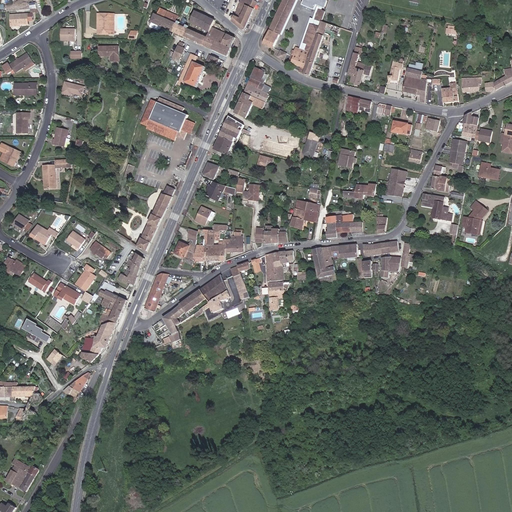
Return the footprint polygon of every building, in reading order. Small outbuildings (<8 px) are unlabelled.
[(243,4),(235,21),(245,30),(248,29),(260,1),(257,0),(236,0),(236,2),(243,4)] [(296,0),(281,0),(262,44),(273,48),(279,34),(281,34),(296,0)] [(328,1),(329,1),(327,0),(297,0),(325,10),(328,1)] [(351,0),(347,0),(345,10),(353,11),(355,1),(351,0)] [(321,23),(321,22),(325,12),(318,10),(315,20),(321,23)] [(155,15),(152,23),(173,32),(179,17),(168,12),(167,14),(161,11),(159,17),(155,15)] [(208,17),(195,11),(190,22),(190,23),(209,33),(207,38),(215,41),(231,48),(235,38),(211,27),(215,21),(208,18),(208,17)] [(101,34),(113,34),(113,14),(101,14),(101,34)] [(11,17),(12,24),(19,24),(19,26),(29,26),(28,22),(32,22),(32,15),(11,17)] [(179,17),(173,32),(184,37),(187,29),(190,23),(190,22),(188,21),(186,26),(185,28),(179,26),(180,23),(182,18),(179,17)] [(310,18),(299,49),(307,52),(308,51),(311,52),(317,35),(318,31),(321,23),(315,20),(310,18)] [(338,35),(340,28),(321,22),(321,23),(318,31),(325,34),(326,31),(338,35)] [(76,41),(76,29),(61,30),(61,41),(72,41),(76,41)] [(187,29),(184,37),(212,49),(215,41),(207,38),(187,29)] [(304,75),(310,77),(323,37),(317,35),(311,52),(304,75)] [(215,41),(212,49),(227,56),(231,48),(215,41)] [(173,57),(173,58),(180,61),(185,50),(182,48),(183,44),(180,43),(175,54),(173,57)] [(111,62),(119,62),(120,47),(100,47),(100,57),(111,57),(111,62)] [(354,47),(347,75),(353,76),(351,83),(359,85),(363,74),(369,76),(371,68),(357,63),(360,51),(360,49),(354,47)] [(306,56),(307,52),(299,49),(296,48),(294,52),(306,56)] [(301,68),(299,73),(304,75),(311,52),(308,51),(307,52),(306,56),(294,52),(293,56),(291,56),(289,63),(301,68)] [(15,73),(23,68),(33,61),(28,53),(10,65),(9,63),(4,67),(9,74),(14,71),(15,73)] [(283,61),(286,55),(280,53),(278,58),(283,61)] [(182,74),(181,78),(180,79),(185,81),(197,87),(206,67),(198,63),(199,59),(191,55),(182,74)] [(217,66),(219,60),(214,57),(209,55),(206,62),(217,66)] [(33,61),(23,68),(25,70),(35,64),(33,61)] [(424,70),(426,64),(412,61),(411,67),(424,70)] [(247,85),(269,95),(270,93),(268,93),(270,88),(263,84),(266,79),(263,78),(265,73),(264,73),(265,71),(262,69),(261,71),(255,68),(247,85)] [(502,80),(503,86),(511,81),(511,70),(508,72),(509,74),(507,76),(508,77),(502,80)] [(386,88),(386,89),(387,90),(388,86),(395,88),(398,76),(400,77),(401,73),(389,71),(386,88)] [(406,77),(418,80),(419,74),(407,71),(406,77)] [(417,94),(420,80),(418,80),(406,77),(403,92),(417,94)] [(482,77),(461,79),(463,93),(479,91),(479,87),(482,87),(481,80),(483,80),(482,77)] [(420,103),(425,104),(427,80),(420,80),(417,94),(421,95),(420,103)] [(494,84),(495,91),(503,86),(502,80),(494,84)] [(62,94),(68,96),(68,93),(81,97),(84,88),(65,82),(62,94)] [(33,89),(36,89),(36,84),(29,84),(29,85),(15,85),(15,95),(27,96),(27,93),(33,93),(33,89)] [(454,95),(458,94),(457,84),(451,84),(451,89),(442,90),(443,103),(457,101),(456,96),(454,97),(454,95)] [(263,110),(269,95),(247,85),(234,113),(246,119),(252,105),(253,103),(257,105),(256,107),(263,110)] [(370,109),(371,102),(348,97),(345,108),(358,110),(358,109),(358,106),(370,109)] [(185,114),(187,109),(163,98),(163,99),(161,103),(154,100),(153,105),(145,123),(150,125),(149,128),(177,140),(178,136),(180,132),(182,133),(184,130),(187,132),(191,134),(196,123),(189,120),(191,116),(185,114)] [(390,117),(392,107),(378,104),(376,114),(390,117)] [(471,118),(472,113),(466,117),(464,124),(477,126),(479,119),(471,118)] [(30,115),(17,114),(16,133),(28,133),(28,120),(29,120),(30,115)] [(227,118),(219,135),(233,142),(241,124),(227,118)] [(437,132),(439,121),(428,119),(426,130),(437,132)] [(338,136),(344,137),(347,123),(341,121),(338,136)] [(405,135),(411,136),(413,127),(394,123),(392,132),(405,135)] [(477,126),(464,124),(462,136),(475,138),(476,133),(477,126)] [(53,140),(52,145),(64,147),(68,131),(57,129),(55,141),(53,140)] [(250,147),(251,144),(255,134),(245,129),(239,143),(250,147)] [(481,129),(480,134),(479,141),(490,143),(492,132),(481,129)] [(180,132),(178,136),(185,139),(187,132),(184,130),(182,133),(180,132)] [(219,135),(213,149),(228,155),(233,142),(219,135)] [(511,136),(504,135),(501,152),(511,154),(511,150),(511,136)] [(308,145),(307,145),(304,154),(312,157),(318,142),(311,139),(308,145)] [(454,140),(450,163),(455,164),(463,166),(468,143),(454,140)] [(395,146),(385,144),(384,152),(394,154),(395,146)] [(20,152),(1,145),(0,147),(0,152),(3,153),(0,159),(0,161),(14,167),(15,162),(14,162),(16,157),(18,157),(20,152)] [(411,150),(409,161),(420,164),(422,153),(411,150)] [(273,162),(274,158),(261,155),(259,164),(262,165),(262,164),(267,165),(268,161),(273,162)] [(339,166),(353,168),(354,158),(353,158),(341,156),(339,166)] [(66,160),(56,161),(56,169),(71,168),(71,163),(66,163),(66,160)] [(221,167),(209,163),(203,175),(214,180),(219,171),(221,167)] [(489,168),(490,164),(482,163),(479,177),(497,180),(499,170),(489,168)] [(123,178),(130,180),(131,177),(130,177),(124,175),(125,172),(131,174),(133,167),(126,165),(123,178)] [(46,179),(47,189),(56,189),(54,166),(43,167),(44,179),(46,179)] [(239,172),(221,167),(219,171),(238,177),(239,172)] [(436,167),(432,190),(438,191),(441,175),(442,173),(443,168),(436,167)] [(396,188),(398,180),(402,181),(403,177),(405,178),(406,173),(392,169),(389,182),(386,196),(401,198),(402,193),(399,193),(400,189),(396,188)] [(441,175),(438,191),(445,192),(447,179),(446,179),(446,176),(441,175)] [(402,193),(405,178),(403,177),(402,181),(398,180),(396,188),(400,189),(399,193),(402,193)] [(259,201),(260,185),(251,185),(250,193),(244,192),(246,180),(238,179),(236,189),(236,192),(239,192),(243,193),(243,198),(250,199),(250,200),(259,201)] [(219,184),(213,181),(208,191),(211,192),(208,197),(219,202),(223,192),(226,186),(219,184)] [(144,240),(140,248),(149,252),(163,219),(173,197),(176,190),(169,186),(165,195),(164,194),(155,216),(154,216),(151,224),(144,240)] [(355,198),(363,199),(364,194),(364,193),(364,191),(366,192),(367,189),(357,188),(356,192),(355,192),(355,198)] [(310,197),(320,198),(321,193),(319,192),(319,190),(311,189),(310,197)] [(443,208),(445,199),(424,195),(421,207),(434,209),(432,219),(451,222),(452,215),(448,214),(442,213),(443,208)] [(308,202),(298,200),(295,215),(295,217),(304,219),(306,210),(308,202)] [(319,205),(308,202),(306,210),(318,212),(319,205)] [(205,225),(211,211),(202,207),(195,221),(205,225)] [(295,217),(291,227),(302,230),(304,222),(307,223),(307,220),(316,222),(318,212),(306,210),(304,219),(295,217)] [(480,220),(485,214),(473,212),(469,218),(467,227),(472,228),(471,233),(478,234),(479,228),(478,228),(479,223),(478,223),(478,220),(480,220)] [(29,220),(19,214),(13,223),(23,229),(29,220)] [(379,234),(386,233),(387,218),(380,217),(380,214),(377,214),(377,217),(379,234)] [(328,239),(338,238),(336,222),(328,224),(329,232),(327,232),(328,239)] [(338,238),(341,237),(341,233),(352,232),(351,223),(343,223),(343,222),(342,222),(336,222),(338,238)] [(351,223),(352,232),(363,231),(363,222),(351,223)] [(47,241),(52,233),(48,231),(38,224),(32,235),(35,237),(37,235),(47,241)] [(457,235),(458,228),(458,226),(452,225),(450,233),(457,235)] [(52,233),(57,236),(59,232),(51,227),(48,231),(52,233)] [(198,232),(189,230),(188,235),(188,239),(197,240),(198,232)] [(196,246),(194,262),(208,262),(209,234),(209,231),(204,230),(203,246),(196,246)] [(273,244),(289,242),(287,233),(288,230),(286,230),(285,233),(280,233),(280,230),(273,231),(273,244)] [(85,240),(73,231),(67,240),(79,248),(85,240)] [(233,232),(230,232),(231,245),(227,245),(227,253),(245,252),(245,244),(239,245),(239,236),(242,236),(242,233),(235,233),(235,236),(233,236),(233,232)] [(208,262),(226,261),(227,253),(227,245),(216,245),(215,234),(209,234),(208,262)] [(46,244),(47,241),(37,235),(35,237),(46,244)] [(92,251),(95,253),(101,257),(103,255),(106,258),(110,252),(95,241),(90,249),(92,251)] [(399,251),(398,241),(389,243),(391,253),(399,251)] [(185,258),(194,262),(196,246),(191,244),(190,247),(180,243),(175,254),(185,258)] [(391,253),(389,243),(382,244),(383,254),(391,253)] [(412,244),(405,243),(402,267),(409,268),(410,261),(411,262),(412,255),(411,254),(412,244)] [(383,254),(382,244),(375,245),(364,245),(365,255),(368,256),(382,254),(383,254)] [(359,257),(358,245),(346,246),(347,258),(355,257),(359,257)] [(340,257),(340,246),(332,247),(333,257),(340,257)] [(333,257),(332,247),(313,249),(318,278),(335,275),(332,257),(333,257)] [(134,265),(140,268),(145,259),(137,253),(136,254),(133,252),(128,261),(134,265)] [(288,261),(287,252),(280,253),(280,254),(281,259),(282,263),(288,263),(288,261)] [(20,276),(25,267),(9,257),(5,263),(8,265),(6,267),(14,272),(20,276)] [(391,271),(391,258),(384,258),(381,259),(382,270),(391,271)] [(400,269),(401,258),(391,258),(391,271),(391,272),(399,272),(400,269)] [(270,282),(278,281),(275,260),(268,261),(269,264),(268,264),(270,282)] [(127,283),(134,286),(138,277),(137,277),(140,268),(134,265),(128,261),(126,264),(131,269),(128,276),(126,282),(127,283)] [(241,273),(242,274),(242,273),(252,269),(250,262),(239,266),(239,267),(241,273)] [(372,279),(371,262),(362,263),(364,280),(372,279)] [(81,280),(79,278),(75,284),(85,291),(96,276),(92,273),(94,269),(87,264),(84,268),(86,269),(88,271),(81,280)] [(6,267),(4,270),(12,275),(14,272),(6,267)] [(233,270),(236,277),(242,274),(241,273),(239,267),(233,270)] [(86,269),(79,278),(81,280),(88,271),(86,269)] [(30,280),(46,290),(53,280),(49,278),(47,280),(35,272),(30,280)] [(126,285),(127,283),(126,282),(128,276),(121,273),(117,281),(126,285)] [(148,308),(158,312),(166,289),(169,290),(170,287),(168,286),(172,275),(165,274),(160,277),(148,308)] [(242,274),(236,277),(239,285),(246,282),(242,274)] [(182,306),(189,316),(190,317),(229,288),(223,276),(191,299),(182,306)] [(27,281),(26,283),(38,291),(39,288),(27,281)] [(241,291),(248,288),(246,282),(239,285),(241,291)] [(271,283),(272,293),(285,292),(284,283),(271,283)] [(56,289),(54,293),(58,296),(57,297),(61,299),(62,297),(73,304),(78,297),(67,290),(68,288),(64,285),(60,292),(56,289)] [(106,292),(107,292),(109,287),(102,285),(98,290),(105,293),(106,292)] [(67,290),(78,297),(79,295),(68,288),(67,290)] [(112,323),(118,324),(128,301),(107,292),(106,292),(105,293),(98,290),(94,296),(93,297),(97,298),(99,296),(102,298),(107,299),(115,303),(111,314),(107,313),(104,321),(103,321),(103,324),(101,325),(102,326),(103,325),(105,324),(112,323)] [(229,290),(210,304),(214,314),(225,309),(222,303),(233,297),(229,290)] [(93,297),(94,296),(87,292),(83,297),(90,301),(93,297)] [(273,300),(273,313),(280,312),(280,300),(286,300),(285,292),(272,293),(273,300)] [(175,336),(180,332),(179,327),(178,324),(189,316),(182,306),(165,318),(175,336)] [(237,307),(227,312),(229,316),(239,311),(237,307)] [(66,320),(60,329),(64,331),(69,323),(66,320)] [(44,331),(37,327),(38,325),(30,321),(24,330),(37,337),(34,342),(37,343),(40,339),(42,340),(45,334),(42,333),(44,331)] [(103,349),(107,349),(118,324),(112,323),(105,324),(103,325),(98,338),(96,337),(95,338),(91,337),(91,339),(96,341),(94,348),(103,349)] [(174,342),(182,339),(180,332),(175,336),(172,338),(174,342)] [(47,343),(50,337),(45,334),(42,340),(47,343)] [(91,339),(85,353),(91,354),(94,348),(96,341),(91,339)] [(58,367),(66,355),(58,350),(51,361),(58,367)] [(92,363),(100,355),(91,354),(85,353),(83,358),(92,363)] [(76,396),(81,398),(89,384),(95,374),(93,372),(81,382),(83,383),(76,396)] [(0,397),(8,397),(8,381),(2,379),(0,382),(0,397)] [(22,387),(22,382),(15,382),(11,382),(8,381),(8,397),(17,397),(17,387),(22,387)] [(69,392),(74,394),(76,396),(83,383),(81,382),(69,392)] [(36,397),(37,393),(39,386),(22,387),(17,387),(17,397),(36,397)] [(40,403),(44,400),(44,399),(44,397),(44,396),(43,395),(42,393),(40,393),(37,393),(36,397),(33,403),(39,404),(40,403)] [(0,406),(0,419),(14,420),(14,406),(0,406)] [(24,418),(32,417),(34,410),(26,408),(24,418)] [(34,418),(36,420),(38,421),(39,421),(41,421),(43,419),(44,418),(44,416),(44,415),(44,414),(43,412),(40,411),(34,410),(32,417),(32,419),(34,418)] [(16,461),(14,464),(16,466),(29,473),(23,484),(29,488),(32,482),(39,470),(30,465),(28,468),(16,461)] [(29,473),(16,466),(8,481),(26,492),(29,488),(23,484),(29,473)] [(13,511),(17,508),(10,504),(8,507),(1,502),(0,504),(0,511),(13,511)]
